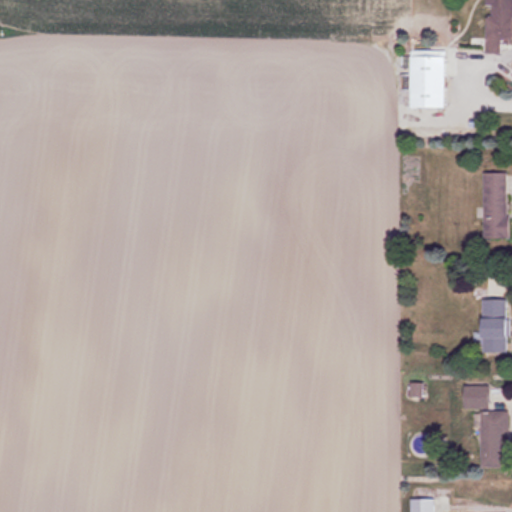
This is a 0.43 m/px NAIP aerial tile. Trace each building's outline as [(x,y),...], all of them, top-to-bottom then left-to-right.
[(511,37),(511,0),(491,0),(491,52),(506,52),(506,37),(511,37)] [(450,107),(450,52),(415,52),(415,107),(450,107)] [(486,171),(486,237),(511,237),(511,171),(486,171)] [(511,336),(511,297),(485,298),(485,351),(511,351),(511,336)] [(492,383),(466,383),(466,407),(492,407),(492,383)] [(508,409),(483,410),(483,466),(509,465),(508,409)] [(437,511),(437,497),(414,497),(413,511),(437,511)]
